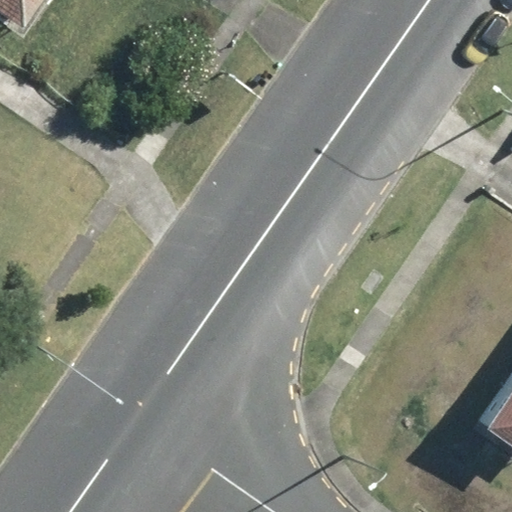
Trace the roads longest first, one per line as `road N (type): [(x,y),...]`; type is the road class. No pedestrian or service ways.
road 1 (primary): [(430,0),(139,419)]
road 2 (residential): [(139,419),(271,511)]
